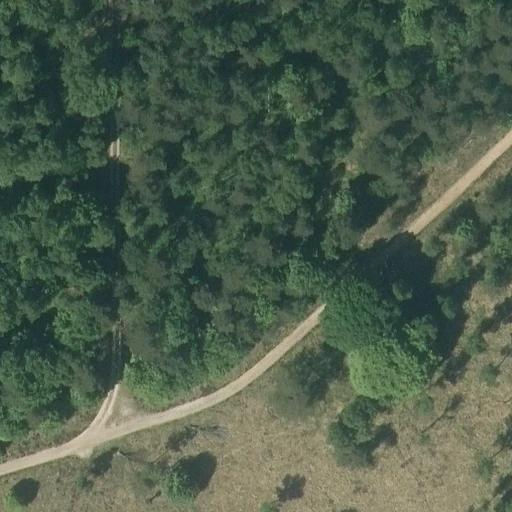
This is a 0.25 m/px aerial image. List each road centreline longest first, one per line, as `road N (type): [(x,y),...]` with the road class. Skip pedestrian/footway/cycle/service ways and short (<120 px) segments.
road 1 (track): [(0,473),(160,421),(257,370),(511,138)]
road 2 (track): [(83,448),(111,391),(113,366),(112,0)]
